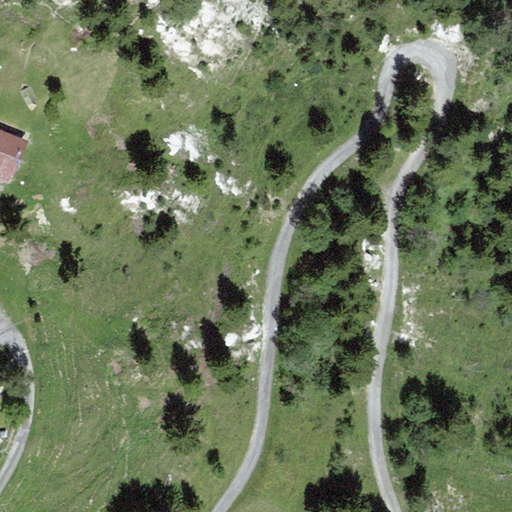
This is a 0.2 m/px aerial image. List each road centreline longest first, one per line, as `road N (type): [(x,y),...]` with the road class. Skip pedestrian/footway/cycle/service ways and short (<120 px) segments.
road 1 (residential): [(392,511),(373,410),(390,236),(403,175),(439,117),(450,79),(441,52),(415,48),(392,63),(374,122),(293,211),(275,268),(262,416),(253,451),(217,511)]
road 2 (residential): [(0,481),(25,415),(22,358),(0,330)]
